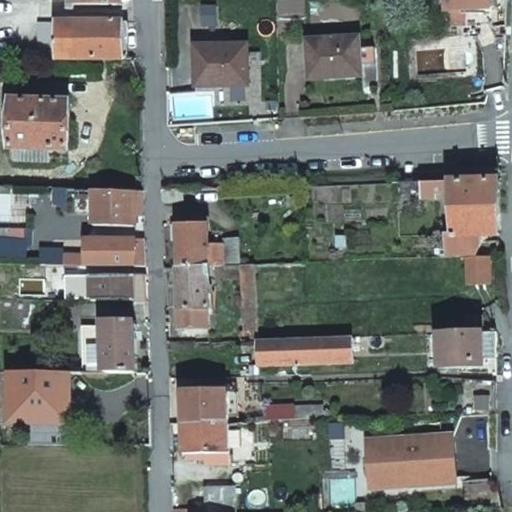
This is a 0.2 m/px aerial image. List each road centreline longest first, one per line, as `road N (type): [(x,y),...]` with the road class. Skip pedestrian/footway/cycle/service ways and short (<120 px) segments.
road 1 (unclassified): [(152,154),(511,139)]
road 2 (residential): [(152,154),(162,511)]
road 3 (residential): [(146,0),(152,154)]
